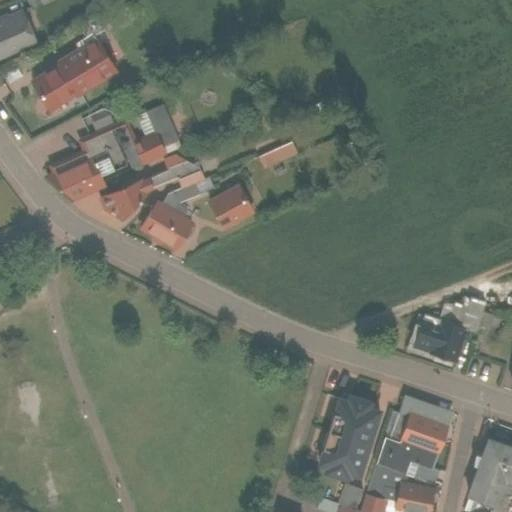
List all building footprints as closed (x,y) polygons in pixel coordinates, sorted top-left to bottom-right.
[(24,7),(0,18),(0,61),(40,42),(24,7)] [(56,63),(76,97),(117,73),(97,39),(56,63)] [(29,79),(49,112),(76,97),(56,63),(29,79)] [(145,114),(156,134),(158,133),(165,147),(183,137),(164,104),(145,114)] [(83,143),(86,148),(84,149),(100,177),(127,162),(132,171),(161,156),(168,152),(165,147),(158,133),(156,134),(139,144),(126,120),(120,123),(83,143)] [(292,141),(259,156),(264,168),(297,154),(292,141)] [(84,149),(49,168),(52,173),(47,177),(75,201),(105,185),(100,177),(84,149)] [(142,176),(104,198),(117,221),(178,185),(180,187),(167,193),(162,201),(181,214),(190,211),(181,204),(223,186),(219,176),(204,182),(197,163),(191,166),(187,161),(175,154),(168,152),(161,156),(168,171),(146,179),(142,176)] [(241,185),(207,202),(221,229),(255,212),(241,185)] [(157,198),(139,226),(174,249),(192,221),(181,214),(162,201),(157,198)] [(458,301),(451,323),(471,329),(490,335),(496,317),(485,314),(489,302),(466,295),(463,303),(458,301)] [(425,314),(420,330),(438,336),(443,320),(425,314)] [(420,330),(414,348),(460,362),(471,329),(451,323),(443,320),(438,336),(420,330)] [(347,397),(339,394),(318,467),(365,481),(386,409),(379,407),(381,401),(349,392),(347,397)] [(457,414),(407,395),(391,436),(402,441),(412,413),(452,428),(457,414)] [(452,428),(412,413),(402,441),(405,442),(442,455),(452,428)] [(511,445),(487,437),(467,496),(499,507),(508,481),(511,482),(511,445)] [(403,446),(390,441),(381,467),(412,478),(417,465),(423,467),(437,471),(442,455),(405,442),(403,446)] [(437,471),(423,467),(420,478),(442,485),(446,474),(437,471)] [(438,511),(444,490),(402,481),(395,511),(438,511)] [(349,485),(343,501),(361,509),(367,492),(349,485)] [(389,511),(393,500),(370,494),(366,511),(365,511),(389,511)] [(332,511),(339,511),(342,505),(325,498),(322,508),(332,511)] [(361,509),(343,501),(342,505),(339,511),(365,511),(366,511),(361,509)]
